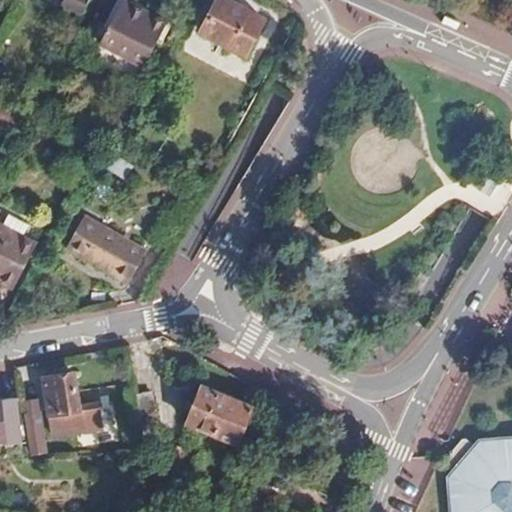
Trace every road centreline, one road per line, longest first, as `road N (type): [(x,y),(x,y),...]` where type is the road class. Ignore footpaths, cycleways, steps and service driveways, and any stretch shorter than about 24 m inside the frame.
road 1 (tertiary): [(328,70),(233,232)]
road 2 (residential): [(233,232),(159,312),(91,335)]
road 3 (tertiary): [(424,371),(511,230)]
road 4 (residential): [(91,335),(162,327),(236,339)]
road 5 (residential): [(322,381),(373,435),(377,483)]
road 6 (residential): [(377,483),(424,371)]
